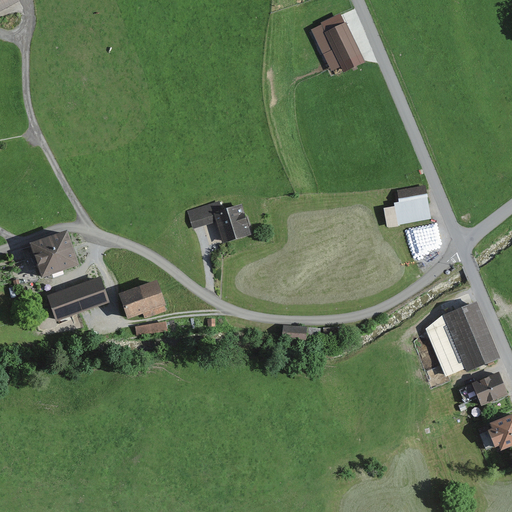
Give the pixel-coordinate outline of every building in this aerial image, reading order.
[(13,0),(0,0),(0,9),(15,2),(13,0)] [(347,29),(325,39),(339,69),(360,59),(347,29)] [(425,189),(396,193),(399,212),(428,207),(425,189)] [(218,203),(187,213),(194,234),(213,227),(219,245),(250,235),(240,204),(220,211),(218,203)] [(63,234),(26,247),(36,277),(73,265),(63,234)] [(96,279),(44,298),(52,322),(105,302),(96,279)] [(154,284),(118,296),(126,318),(161,307),(154,284)] [(475,305),(442,317),(464,373),(497,360),(475,305)] [(307,327),(283,325),(282,339),(306,341),(307,327)] [(498,377),(469,389),(478,409),(506,397),(498,377)] [(511,414),(511,415),(481,428),(491,453),(511,443),(511,414)]
